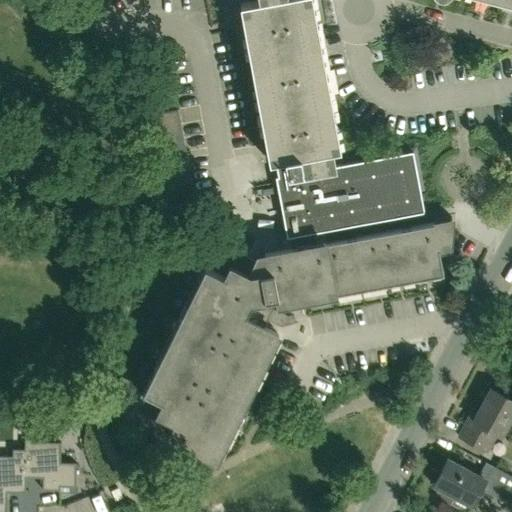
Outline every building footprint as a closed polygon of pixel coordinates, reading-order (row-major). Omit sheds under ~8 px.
[(230,266),(225,274),(224,276),(205,266),(143,392),(163,402),(158,412),(177,422),(170,436),(217,459),(254,383),(252,381),(276,332),(264,326),(267,320),(277,325),(280,318),(283,314),(272,309),(276,302),(278,302),(305,297),(305,300),(444,274),(439,250),(448,248),(448,250),(450,251),(452,218),(450,218),(450,220),(327,243),(326,238),(325,232),(424,213),(413,153),(337,166),(334,151),(341,150),(312,0),(483,0),(511,7),(511,0),(261,0),(261,1),(240,5),(270,163),(275,162),(278,177),(276,178),(287,239),(313,234),(315,245),(258,256),(249,275),(230,266)] [(178,111),(149,117),(162,188),(191,182),(178,111)] [(486,452),(490,444),(496,434),(501,437),(511,416),(511,400),(491,390),(479,412),(474,410),(459,438),(486,452)] [(29,423),(29,433),(39,433),(39,423),(29,423)] [(25,434),(25,449),(27,449),(26,477),(43,477),(42,489),(60,490),(60,486),(76,486),(76,463),(60,462),(61,442),(39,441),(39,434),(25,434)] [(0,455),(0,511),(6,511),(7,492),(26,492),(26,477),(27,449),(25,449),(13,449),(13,456),(0,455)] [(511,475),(495,466),(494,467),(487,480),(448,459),(436,480),(475,501),(482,489),(508,503),(511,495),(511,475)]
